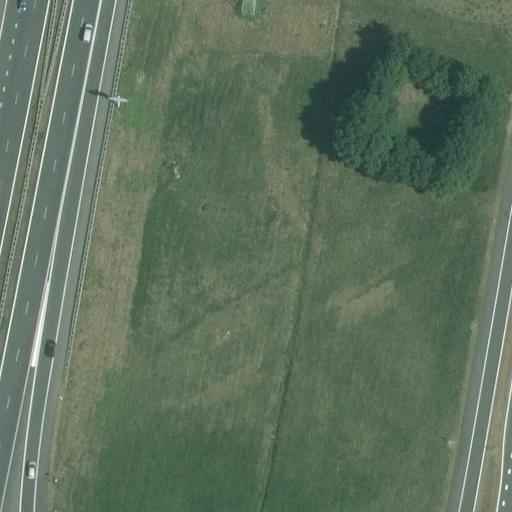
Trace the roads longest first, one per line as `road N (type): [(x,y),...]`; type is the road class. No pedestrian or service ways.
road 1 (motorway): [(26,511),(42,367),(42,226)]
road 2 (motorway): [(511,243),(465,511)]
road 3 (motorway): [(42,226),(86,0)]
road 4 (motorway): [(0,438),(42,226)]
road 5 (motorway): [(34,0),(0,175)]
